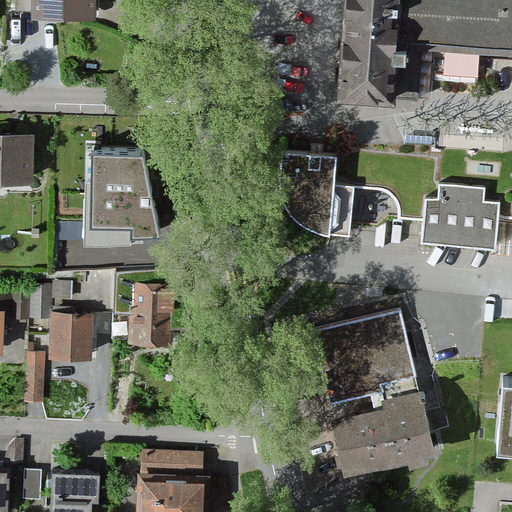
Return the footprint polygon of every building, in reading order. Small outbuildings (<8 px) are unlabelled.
[(100,0),(28,0),(29,19),(101,18),(100,0)] [(511,0),(340,0),(336,99),(393,101),(395,43),(511,49),(511,0)] [(41,142),(0,141),(0,200),(41,201),(41,142)] [(141,152),(93,151),(93,184),(86,184),(85,193),(84,239),(84,246),(127,246),(131,238),(157,237),(141,152)] [(312,230),(326,232),(349,233),(352,185),(334,184),(335,169),(335,159),(281,155),(279,180),(281,196),(285,208),(293,218),(303,225),(312,230)] [(432,176),(335,169),(334,184),(331,220),(376,225),(388,214),(398,215),(398,219),(429,221),(432,176)] [(438,199),(423,198),(419,244),(496,249),(499,220),(500,206),(485,205),(487,190),(439,186),(438,199)] [(84,239),(85,193),(56,193),(55,238),(84,239)] [(511,221),(499,220),(496,249),(496,256),(511,257),(511,221)] [(129,307),(127,340),(172,342),(173,324),(197,325),(180,267),(117,269),(114,306),(129,307)] [(352,315),(405,301),(402,291),(349,305),(352,315)] [(50,306),(47,353),(90,356),(93,309),(50,306)] [(398,308),(312,328),(328,398),(370,388),(375,406),(335,415),(346,464),(410,449),(412,456),(431,452),(429,445),(437,444),(429,407),(444,404),(430,357),(411,362),(398,308)] [(44,354),(27,353),(24,400),(41,401),(44,354)] [(511,377),(502,376),(496,458),(511,459),(511,377)] [(102,462),(49,460),(47,505),(101,507),(102,462)] [(216,511),(218,465),(143,462),(140,511),(216,511)] [(43,494),(44,464),(25,463),(24,493),(43,494)]
